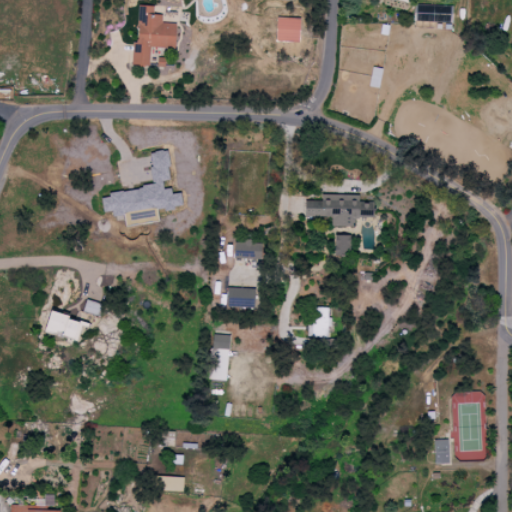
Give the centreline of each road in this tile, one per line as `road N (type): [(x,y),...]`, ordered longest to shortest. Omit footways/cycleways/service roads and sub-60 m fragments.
road 1 (residential): [(25,123),(55,112),(288,112),(322,123),(489,211),(507,245),(511,320)]
road 2 (residential): [(505,511),(510,318)]
road 3 (residential): [(288,112),(327,92),(332,0)]
